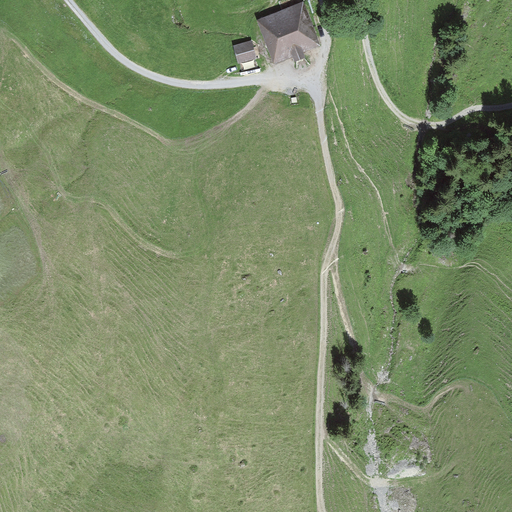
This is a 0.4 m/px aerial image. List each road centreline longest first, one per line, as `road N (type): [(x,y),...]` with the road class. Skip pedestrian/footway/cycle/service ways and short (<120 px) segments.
road 1 (track): [(322,511),(324,277),(340,214),(312,75)]
road 2 (track): [(67,0),(112,52),(159,78),(194,85),(312,75)]
road 3 (track): [(356,0),(377,83),(407,121),(440,125),(468,110),(511,104)]
